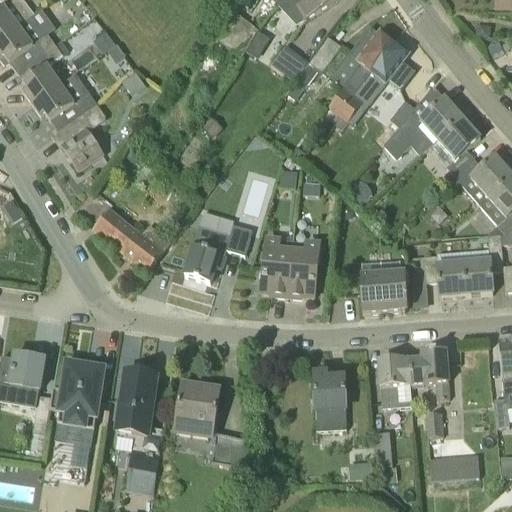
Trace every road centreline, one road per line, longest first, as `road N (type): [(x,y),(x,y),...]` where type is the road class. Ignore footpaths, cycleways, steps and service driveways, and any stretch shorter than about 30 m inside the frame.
road 1 (residential): [(91,295),(123,320),(262,337),(511,321)]
road 2 (residential): [(91,295),(0,139)]
road 3 (residential): [(511,130),(408,0)]
